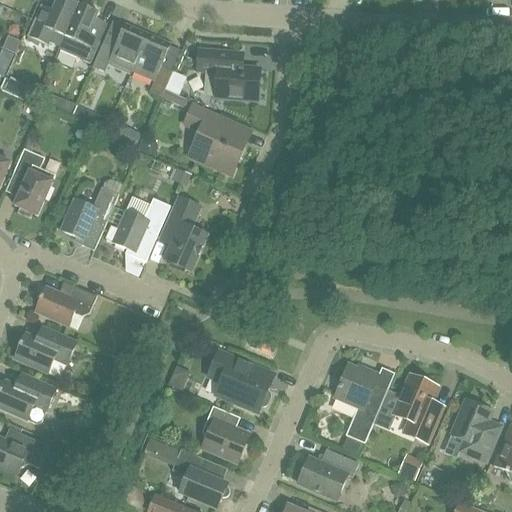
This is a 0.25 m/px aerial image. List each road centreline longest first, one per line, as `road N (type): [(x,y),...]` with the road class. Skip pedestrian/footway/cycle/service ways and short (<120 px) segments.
road 1 (residential): [(249,511),(316,359),(334,337),(357,333),(423,348),(511,385)]
road 2 (residential): [(260,193),(284,132),(290,22)]
road 3 (residential): [(345,23),(511,23)]
road 4 (residential): [(156,302),(39,258),(15,264)]
